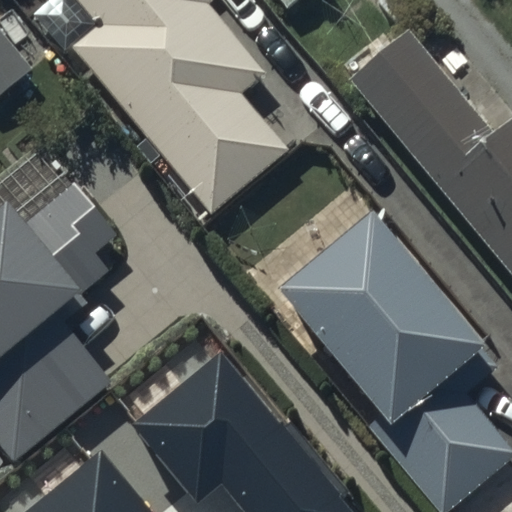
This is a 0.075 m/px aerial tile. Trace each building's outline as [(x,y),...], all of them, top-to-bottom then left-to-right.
[(69,0),(93,28),(68,49),(207,215),(282,153),(236,97),(265,73),(206,2),(209,0),(69,0)] [(401,32),(345,78),(511,280),(511,117),(488,138),(401,32)] [(0,92),(27,72),(9,48),(2,40),(0,41),(0,92)] [(108,384),(57,322),(83,301),(74,291),(102,268),(90,254),(113,236),(71,185),(19,228),(0,204),(0,450),(11,464),(108,384)] [(494,368),(366,214),(274,290),(382,421),(370,430),(438,511),(442,511),(511,454),(511,451),(464,393),(494,368)] [(325,511),(275,450),(199,511),(325,511)]
